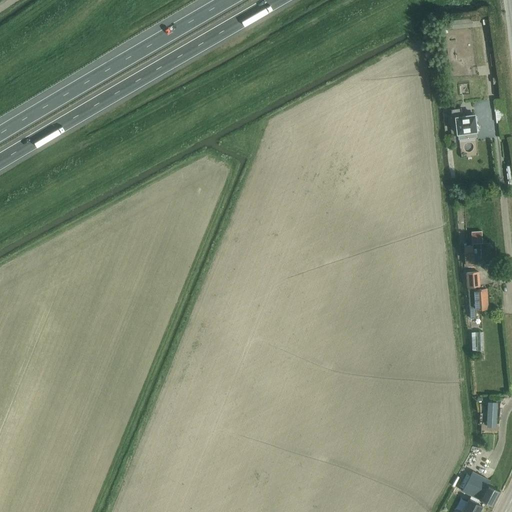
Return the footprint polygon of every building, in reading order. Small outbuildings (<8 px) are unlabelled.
[(452,30),(471,27),(473,27),(472,18),(451,20),(452,30)] [(462,116),(461,108),(451,109),(452,118),(455,118),(457,134),(458,134),(458,139),(476,138),(476,132),(477,132),(477,131),(478,129),(478,125),(476,124),(475,115),(462,116)] [(507,122),(498,123),(500,139),(509,138),(507,122)] [(482,231),(471,232),(472,244),(482,243),(482,231)] [(464,247),(465,266),(474,265),(473,246),(464,247)] [(479,290),(479,287),(480,286),(479,273),(467,274),(468,287),(469,290),(470,290),(470,297),(469,297),(471,319),(476,318),(475,311),(488,310),(487,289),(479,290)] [(488,402),(487,427),(496,427),(497,403),(488,402)] [(493,507),(501,492),(488,485),(490,480),(473,471),(462,491),(471,496),(462,511),(480,511),(483,507),(478,504),(480,500),(493,507)]
